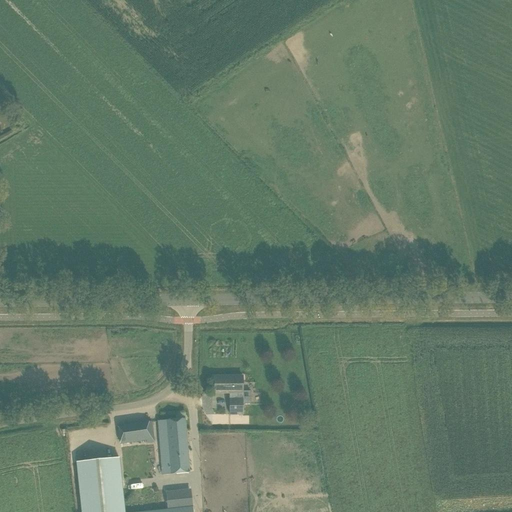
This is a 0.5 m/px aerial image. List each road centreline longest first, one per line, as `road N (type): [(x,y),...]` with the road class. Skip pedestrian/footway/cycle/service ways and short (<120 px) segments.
road 1 (tertiary): [(511,296),(187,298)]
road 2 (unclassified): [(0,425),(162,394),(187,351),(187,298)]
road 3 (tertiary): [(187,298),(0,300)]
